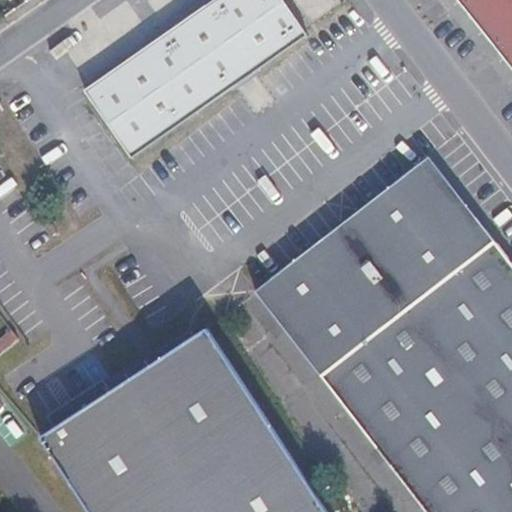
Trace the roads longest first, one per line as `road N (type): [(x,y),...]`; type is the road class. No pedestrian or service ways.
road 1 (unknown): [(197,282),(385,511)]
road 2 (residential): [(381,0),(511,170)]
